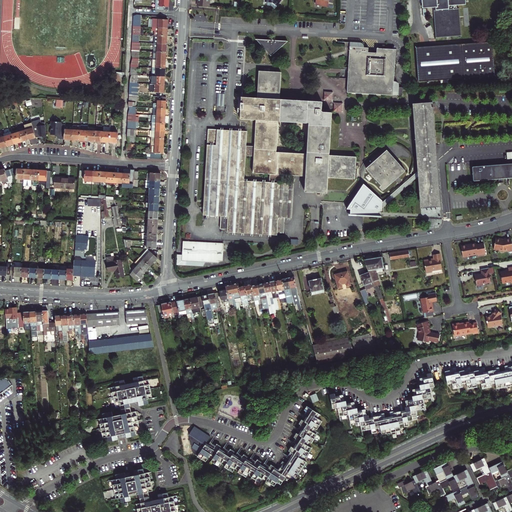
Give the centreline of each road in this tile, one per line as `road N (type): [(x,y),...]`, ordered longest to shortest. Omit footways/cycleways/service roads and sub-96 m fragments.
road 1 (residential): [(511,350),(424,362),(381,400),(338,381),(303,387),(268,441),(176,420),(151,449),(97,462),(34,496)]
road 2 (residential): [(446,232),(168,289)]
road 3 (tertiary): [(511,405),(450,424),(267,511)]
road 4 (tertiary): [(283,511),(449,432),(511,412)]
road 5 (residential): [(173,166),(0,160)]
road 6 (residential): [(168,289),(115,297),(0,291)]
road 7 (residential): [(183,0),(173,166)]
road 8 (residential): [(173,166),(168,289)]
